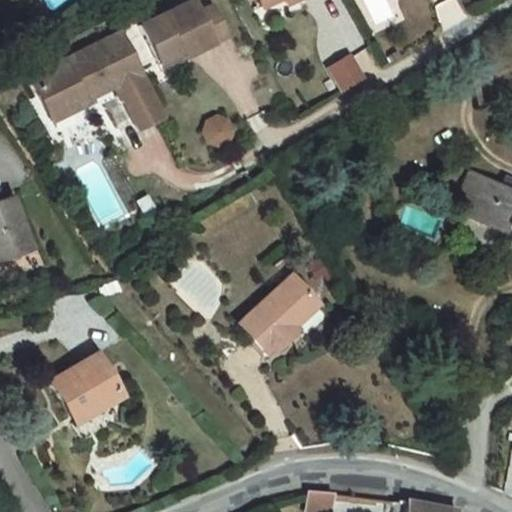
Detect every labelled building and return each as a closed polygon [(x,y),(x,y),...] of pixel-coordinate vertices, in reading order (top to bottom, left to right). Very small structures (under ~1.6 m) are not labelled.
[(0,0),(0,2),(12,10),(14,9),(18,0),(0,0)] [(255,0),(267,24),(288,13),(295,10),(299,17),(332,0),(255,0)] [(295,10),(288,13),(292,20),(299,17),(295,10)] [(198,18),(147,45),(167,83),(196,68),(198,73),(235,53),(219,24),(205,31),(198,18)] [(129,52),(104,65),(107,71),(133,58),(129,52)] [(104,65),(39,97),(57,134),(75,125),(80,134),(104,122),(100,114),(108,110),(110,114),(123,108),(131,122),(135,124),(148,150),(173,138),(150,94),(133,58),(107,71),(104,65)] [(355,69),(344,76),(357,99),(368,92),(355,69)] [(344,76),(333,83),(347,106),(357,99),(344,76)] [(216,113),(192,127),(205,149),(229,136),(216,113)] [(75,125),(57,134),(62,143),(80,134),(75,125)] [(473,218),(470,225),(511,243),(511,202),(469,184),(457,211),(473,218)] [(22,230),(0,239),(0,280),(8,297),(44,282),(22,230)] [(327,272),(315,280),(323,292),(335,284),(327,272)] [(336,285),(332,288),(338,298),(342,295),(336,285)] [(298,295),(248,345),(280,377),(309,348),(299,337),(320,316),(298,295)] [(331,326),(320,316),(299,337),(309,348),(331,326)] [(132,427),(108,388),(64,411),(81,442),(102,431),(109,440),(132,427)] [(87,452),(109,440),(102,431),(81,442),(87,452)]
